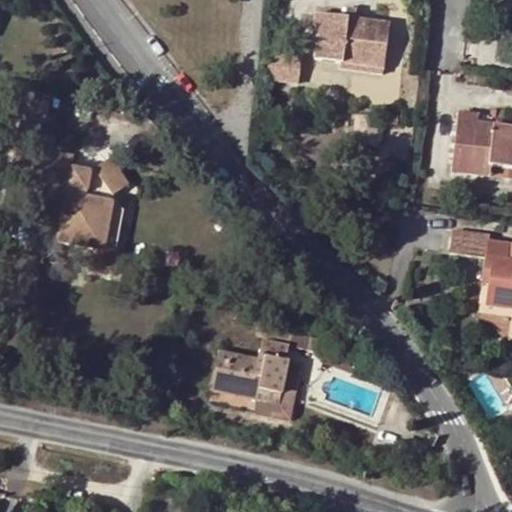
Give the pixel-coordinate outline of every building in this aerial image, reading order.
[(346,20),(355,21),(356,12),(347,11),(346,20)] [(314,60),(342,64),(343,58),(384,63),(389,26),(355,21),(346,20),(314,16),(312,31),(318,32),(314,60)] [(305,61),(279,58),(276,81),(302,85),(305,61)] [(343,58),(342,64),(342,70),(383,75),(384,63),(343,58)] [(49,104),(30,103),(28,115),(47,117),(49,104)] [(457,114),(452,163),(490,167),(511,169),(511,129),(476,126),(477,116),(457,114)] [(94,251),(92,265),(116,270),(119,253),(115,253),(103,252),(110,216),(123,211),(113,197),(127,186),(107,161),(88,173),(70,170),(72,158),(52,154),(55,138),(39,135),(23,216),(61,224),(58,244),(94,251)] [(490,167),(452,163),(451,174),(488,178),(490,167)] [(115,253),(123,211),(110,216),(103,252),(115,253)] [(511,260),(507,260),(509,245),(487,243),(488,238),(453,233),(450,255),(484,261),(482,279),(489,280),(488,287),(486,302),(511,306),(511,260)] [(116,270),(92,265),(91,273),(115,276),(116,270)] [(481,286),(488,287),(489,280),(482,279),(481,286)] [(511,306),(486,302),(485,308),(511,311),(511,306)] [(289,348),(308,352),(311,339),(291,335),(289,347),(289,348)] [(311,339),(308,352),(316,354),(319,341),(311,339)] [(259,392),(280,396),(289,348),(289,347),(261,342),(259,362),(219,354),(211,392),(257,401),(259,392)] [(322,365),(354,377),(359,366),(326,353),(322,365)] [(278,406),(280,396),(259,392),(257,401),(278,406)] [(511,418),(509,417),(503,424),(506,433),(511,434),(511,418)] [(44,497),(35,495),(27,498),(27,505),(42,508),(44,497)]
